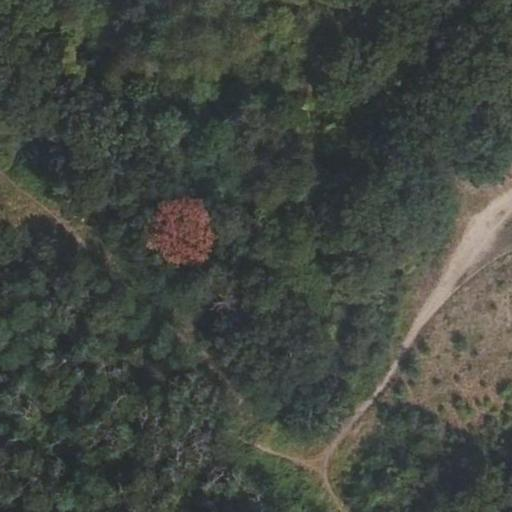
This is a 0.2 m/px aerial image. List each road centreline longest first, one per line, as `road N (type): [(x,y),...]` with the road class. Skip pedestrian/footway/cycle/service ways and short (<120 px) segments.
road 1 (track): [(0,153),(350,511)]
road 2 (track): [(321,481),(460,244),(511,199)]
